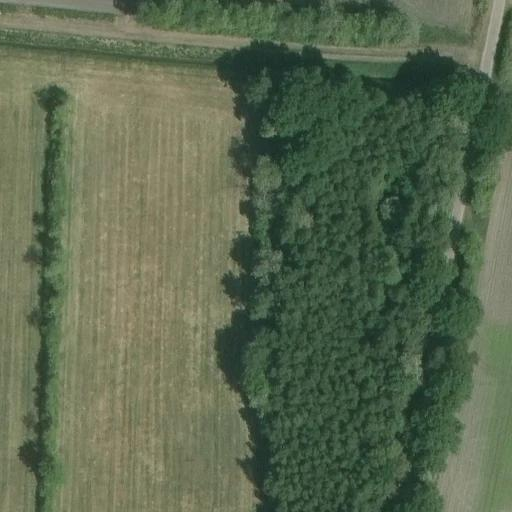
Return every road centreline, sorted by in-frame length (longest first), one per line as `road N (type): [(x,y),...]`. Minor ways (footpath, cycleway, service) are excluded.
road 1 (unclassified): [(389,511),(494,0)]
road 2 (track): [(0,23),(480,66)]
